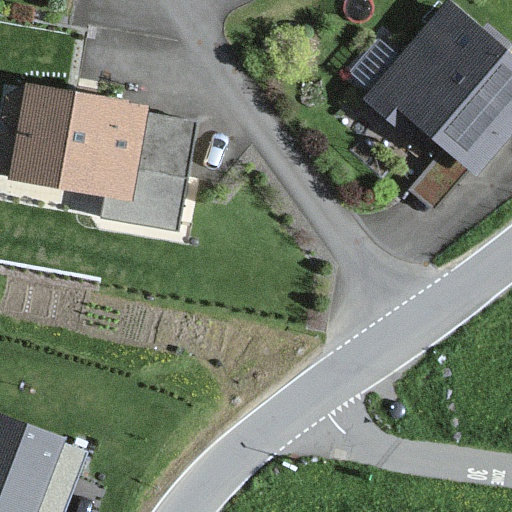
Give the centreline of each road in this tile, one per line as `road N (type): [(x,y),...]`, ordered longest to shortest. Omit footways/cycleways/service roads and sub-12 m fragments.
road 1 (residential): [(393,340),(354,266),(158,0)]
road 2 (unclassified): [(315,398),(356,439),(408,457),(511,473)]
road 3 (tertiary): [(180,511),(234,454),(315,398)]
road 4 (tertiary): [(393,340),(511,247)]
